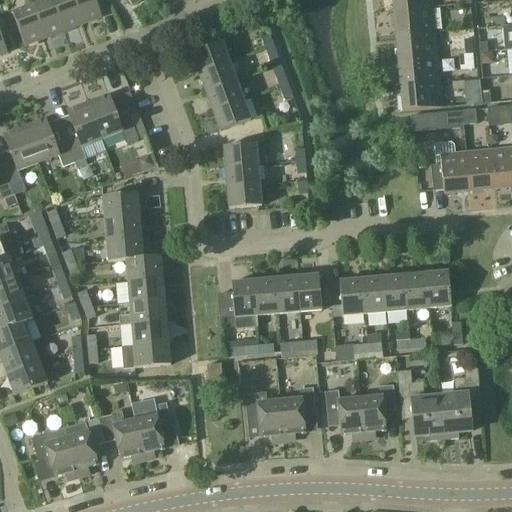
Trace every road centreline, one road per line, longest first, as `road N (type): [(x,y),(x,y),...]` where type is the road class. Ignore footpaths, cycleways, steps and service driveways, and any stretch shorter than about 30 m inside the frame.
road 1 (residential): [(401,231),(200,244),(186,149),(142,36)]
road 2 (unclassified): [(141,511),(308,489),(454,497)]
road 3 (residential): [(142,36),(0,98)]
